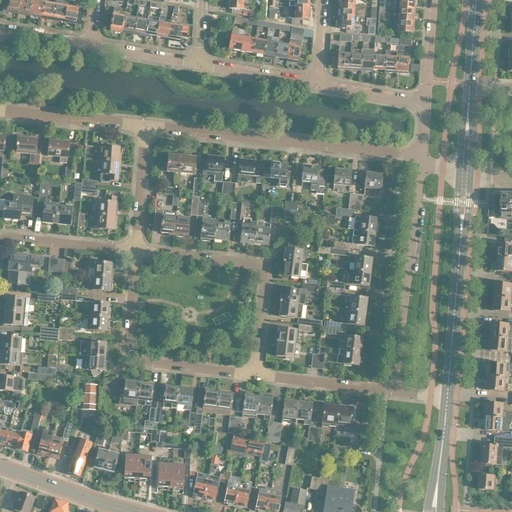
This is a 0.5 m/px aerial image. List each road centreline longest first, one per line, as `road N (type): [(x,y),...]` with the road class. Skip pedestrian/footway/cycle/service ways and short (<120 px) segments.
road 1 (residential): [(144,125),(419,160)]
road 2 (residential): [(257,375),(268,261),(133,249)]
road 3 (residential): [(257,375),(141,361),(124,343),(133,249)]
road 4 (residential): [(394,392),(419,160)]
road 5 (tertiary): [(445,396),(462,175)]
road 6 (residential): [(0,112),(144,125)]
road 7 (residential): [(394,392),(257,375)]
road 8 (residential): [(0,241),(133,249)]
road 9 (residential): [(133,249),(144,125)]
